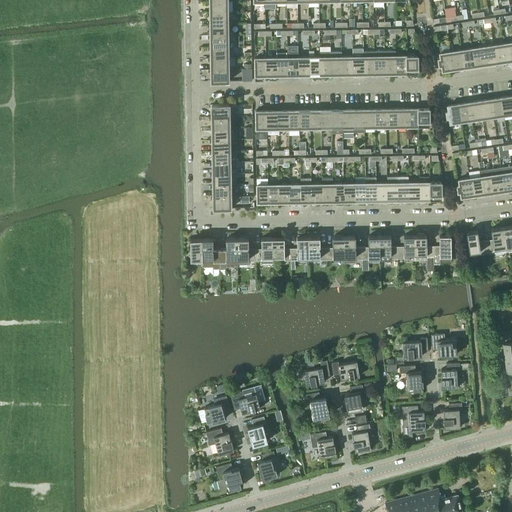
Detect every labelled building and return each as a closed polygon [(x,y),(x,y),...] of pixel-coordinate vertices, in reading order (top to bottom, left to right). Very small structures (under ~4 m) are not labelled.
[(228,11),(227,0),(209,0),(210,12),(228,11)] [(228,23),(228,11),(210,12),(210,23),(228,23)] [(228,34),(228,23),(210,23),(210,35),(228,34)] [(228,46),(228,34),(210,35),(210,46),(228,46)] [(496,62),(507,60),(504,43),(493,44),(496,62)] [(493,44),(483,46),(485,64),(496,62),(493,44)] [(228,57),(228,46),(210,46),(210,57),(228,57)] [(483,46),(472,47),(474,65),(485,64),(483,46)] [(472,47),(461,49),(464,67),(474,65),(472,47)] [(461,49),(450,51),(453,68),(464,67),(461,49)] [(309,56),(309,74),(320,74),(319,51),(319,50),(309,50),(309,56)] [(288,56),(287,56),(288,74),(298,74),(298,56),(298,51),(288,52),(288,56)] [(319,51),(320,74),(331,74),(330,51),(319,51)] [(341,51),(330,51),(331,74),(342,74),(341,56),(341,51)] [(363,55),(363,73),(374,73),(374,51),(363,51),(363,55)] [(374,51),(374,73),(385,73),(385,51),(374,51)] [(396,51),(385,51),(385,73),(396,73),(396,55),(396,51)] [(442,70),(453,68),(450,51),(439,52),(442,70)] [(418,54),(406,55),(407,73),(418,72),(418,54)] [(352,55),(341,56),(342,74),(353,73),(352,55)] [(353,73),(363,73),(363,55),(352,55),(353,73)] [(406,55),(396,55),(396,73),(407,73),(406,55)] [(277,75),(288,74),(287,56),(276,57),(277,75)] [(298,74),(309,74),(309,56),(298,56),(298,74)] [(229,69),(228,57),(210,57),(211,69),(229,69)] [(263,75),(266,75),(266,57),(254,57),(255,80),(263,80),(263,75)] [(276,57),(266,57),(266,75),(277,75),(276,57)] [(252,68),(242,68),(242,80),(252,80),(252,68)] [(229,80),(229,69),(211,69),(211,81),(229,80)] [(511,97),(511,95),(501,97),(504,114),(511,113),(511,97)] [(493,116),(504,114),(501,97),(490,98),(493,116)] [(490,98),(479,100),(482,118),(493,116),(490,98)] [(479,100),(469,101),(471,119),(482,118),(479,100)] [(469,101),(458,103),(461,121),(471,119),(469,101)] [(450,123),(461,121),(458,103),(447,105),(450,123)] [(211,104),(211,116),(229,116),(229,104),(211,104)] [(407,108),(407,126),(418,125),(418,107),(407,108)] [(429,107),(418,107),(418,125),(429,125),(429,107)] [(353,131),(353,108),(342,109),(343,131),(353,131)] [(364,131),(364,126),(364,108),(353,108),(353,131),(364,131)] [(364,108),(364,126),(375,126),(375,108),(364,108)] [(375,108),(375,126),(386,126),(385,108),(375,108)] [(385,108),(386,126),(397,126),(396,108),(385,108)] [(396,108),(397,126),(407,126),(407,108),(396,108)] [(288,109),(277,110),(278,128),(288,128),(288,109)] [(288,109),(288,128),(299,127),(299,109),(288,109)] [(310,109),(299,109),(299,127),(310,127),(310,109)] [(320,109),(310,109),(310,127),(321,127),(320,109)] [(320,109),(321,127),(332,127),(331,109),(320,109)] [(342,109),(331,109),(332,127),(332,132),(343,131),(342,109)] [(255,110),(255,128),(267,128),(266,110),(255,110)] [(277,110),(266,110),(267,128),(278,128),(277,110)] [(230,127),(229,116),(211,116),(212,127),(230,127)] [(230,138),(230,127),(212,127),(212,139),(230,138)] [(212,139),(212,150),(230,150),(230,138),(212,139)] [(212,161),(230,161),(230,150),(212,150),(212,161)] [(230,173),(230,161),(212,161),(212,173),(230,173)] [(500,167),(504,190),(511,188),(511,171),(511,165),(500,167)] [(490,168),(493,192),(504,190),(500,167),(490,168)] [(480,176),(482,193),(493,192),(490,168),(479,170),(480,176)] [(231,184),(230,173),(212,173),(213,184),(231,184)] [(365,176),(365,182),(365,200),(376,200),(376,182),(376,176),(365,176)] [(387,176),(387,182),(387,200),(398,200),(397,182),(397,176),(387,176)] [(472,195),(482,193),(480,176),(469,177),(472,195)] [(321,183),(322,201),(333,201),(332,177),(321,177),(321,183)] [(461,197),(472,195),(469,177),(458,179),(461,197)] [(301,183),(300,183),(300,201),(311,201),(311,183),(311,178),(301,178),(301,183)] [(397,182),(398,200),(409,199),(408,181),(397,182)] [(408,181),(409,199),(419,199),(419,181),(408,181)] [(419,199),(430,199),(430,181),(419,181),(419,199)] [(441,181),(430,181),(430,199),(441,199),(441,181)] [(343,182),(332,183),(333,201),(344,200),(343,182)] [(343,182),(344,200),(355,200),(354,182),(343,182)] [(354,182),(355,200),(365,200),(365,182),(354,182)] [(376,182),(376,200),(387,200),(387,182),(376,182)] [(278,183),(268,184),(268,202),(279,201),(278,183)] [(289,183),(278,183),(279,201),(290,201),(289,183)] [(300,201),(300,183),(289,183),(290,201),(300,201)] [(311,183),(311,201),(322,201),(321,183),(311,183)] [(213,196),(231,195),(231,184),(213,184),(213,196)] [(265,202),(268,202),(268,184),(256,184),(257,207),(265,207),(265,202)] [(251,194),(236,195),(236,205),(242,204),(242,201),(251,201),(251,194)] [(231,207),(231,195),(213,196),(213,208),(231,207)] [(511,224),(502,226),(505,251),(511,249),(511,224)] [(492,239),(485,240),(487,252),(495,251),(495,252),(505,251),(502,226),(490,228),(492,239)] [(487,252),(485,240),(479,241),(477,230),(466,231),(469,252),(479,250),(480,253),(487,252)] [(404,246),(397,246),(397,258),(404,258),(404,255),(415,255),(415,234),(403,235),(404,246)] [(415,234),(415,255),(426,255),(426,257),(433,257),(433,245),(426,245),(426,234),(415,234)] [(440,262),(440,260),(451,260),(450,234),(439,234),(439,245),(433,245),(433,257),(433,262),(440,262)] [(355,235),(344,236),(344,256),(355,256),(355,259),(362,259),(362,246),(355,246),(355,235)] [(368,246),(362,246),(362,259),(363,259),(369,258),(369,256),(380,256),(379,235),(368,235),(368,246)] [(391,235),(379,235),(380,256),(390,255),(390,258),(397,258),(397,246),(391,246),(391,235)] [(297,247),(290,248),(291,260),(295,260),(298,260),(298,257),(308,257),(308,236),(297,236),(297,247)] [(319,236),(308,236),(308,257),(319,257),(319,259),(326,259),(326,247),(320,247),(319,236)] [(332,247),(326,247),(326,259),(333,259),(333,256),(344,256),(344,236),(332,236),(332,247)] [(226,249),(219,249),(219,261),(226,261),(227,267),(237,267),(237,258),(237,237),(225,237),(226,249)] [(248,237),(237,237),(237,258),(248,258),(248,260),(255,260),(255,248),(248,248),(248,237)] [(261,248),(255,248),(255,260),(262,260),(262,264),(273,264),(273,257),(272,237),(261,237),(261,248)] [(284,237),(272,237),(273,257),(284,257),(284,260),(291,260),(290,248),(284,248),(284,237)] [(191,259),(202,258),(201,238),(190,238),(190,265),(191,265),(191,259)] [(219,261),(219,249),(213,249),(213,238),(201,238),(202,258),(202,266),(213,265),(213,267),(219,267),(219,268),(220,268),(219,261)] [(444,333),(431,333),(432,349),(438,349),(438,354),(457,353),(456,338),(444,339),(444,333)] [(420,340),(402,341),(403,357),(422,356),(422,350),(428,349),(427,337),(420,337),(420,340)] [(511,342),(503,343),(507,373),(511,371),(511,342)] [(397,368),(397,358),(389,358),(389,369),(397,368)] [(321,366),(303,369),(306,385),(325,381),(324,376),(330,375),(327,359),(320,360),(321,366)] [(338,360),(331,361),(334,374),(340,373),(341,379),(359,375),(357,360),(339,363),(338,360)] [(446,368),(441,369),(442,388),(457,387),(456,369),(459,368),(459,362),(446,362),(446,368)] [(415,364),(399,365),(400,372),(406,372),(407,390),(422,389),(421,370),(415,370),(415,364)] [(225,383),(217,386),(218,391),(226,389),(225,383)] [(350,392),(345,393),(348,411),(363,408),(360,390),(363,390),(362,383),(349,386),(350,392)] [(243,390),(230,393),(234,409),(240,407),(242,413),(260,408),(256,392),(255,387),(243,390)] [(319,391),(303,394),(305,407),(311,406),(313,417),(329,415),(325,396),(320,397),(319,391)] [(204,407),(204,408),(198,410),(201,422),(207,420),(208,422),(226,417),(225,411),(231,410),(226,394),(213,398),(215,404),(204,407)] [(449,408),(443,409),(444,428),(460,427),(459,408),(462,408),(461,402),(449,402),(449,408)] [(402,405),(402,419),(404,436),(412,436),(412,430),(425,429),(424,410),(418,410),(417,404),(402,405)] [(367,422),(366,414),(356,416),(357,423),(367,422)] [(253,425),(247,426),(252,444),(267,440),(263,422),(265,422),(264,415),(251,419),(253,425)] [(357,431),(352,432),(355,451),(370,448),(367,430),(370,429),(369,423),(356,425),(357,431)] [(221,427),(206,431),(210,444),(215,442),(218,454),(234,450),(228,431),(223,433),(221,427)] [(326,430),(313,433),(309,433),(312,447),(318,446),(320,457),(336,454),(332,435),(327,436),(326,430)] [(289,445),(277,448),(278,454),(291,450),(289,445)] [(263,459),(257,461),(262,479),(277,475),(272,457),(275,456),(273,450),(261,453),(263,459)] [(231,462),(216,466),(217,472),(223,471),(225,478),(217,480),(220,491),(243,484),(238,466),(233,468),(231,462)] [(457,511),(462,511),(457,493),(441,498),(438,487),(425,491),(430,511),(457,511)] [(430,511),(425,491),(385,502),(387,511),(430,511)]
